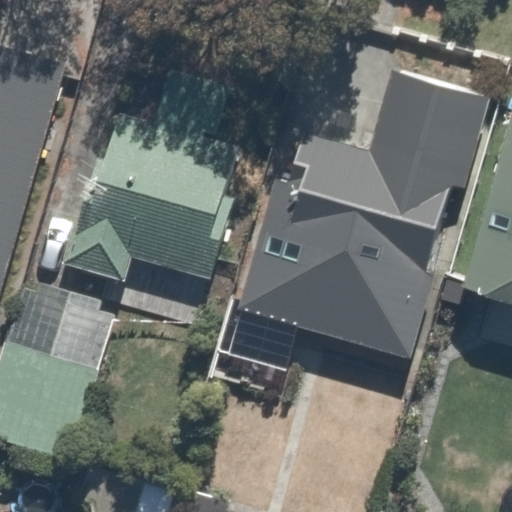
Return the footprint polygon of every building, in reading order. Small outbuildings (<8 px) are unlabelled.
[(0,35),(0,307),(71,55),(0,35)] [(472,99),(364,72),(343,158),(274,141),(226,332),(402,376),(472,99)] [(96,92),(51,261),(116,278),(123,253),(180,269),(218,124),(96,92)] [(511,106),(457,288),(511,304),(511,106)] [(104,296),(15,271),(0,323),(0,432),(62,450),(104,296)] [(237,511),(245,492),(174,465),(156,511),(237,511)]
